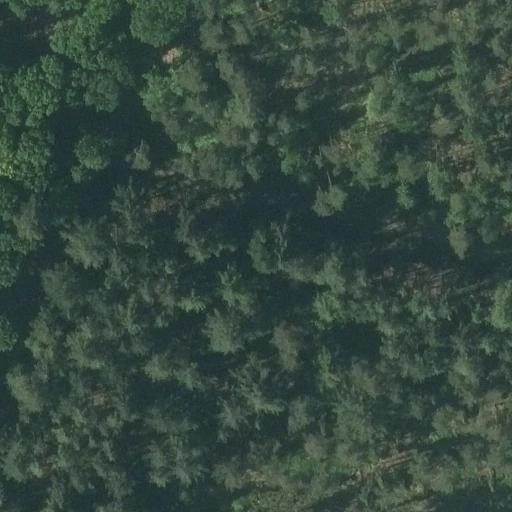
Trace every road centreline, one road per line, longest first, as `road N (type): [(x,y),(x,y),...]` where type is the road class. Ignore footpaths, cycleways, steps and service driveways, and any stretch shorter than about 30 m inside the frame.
road 1 (track): [(511,262),(87,151)]
road 2 (track): [(164,0),(87,151)]
